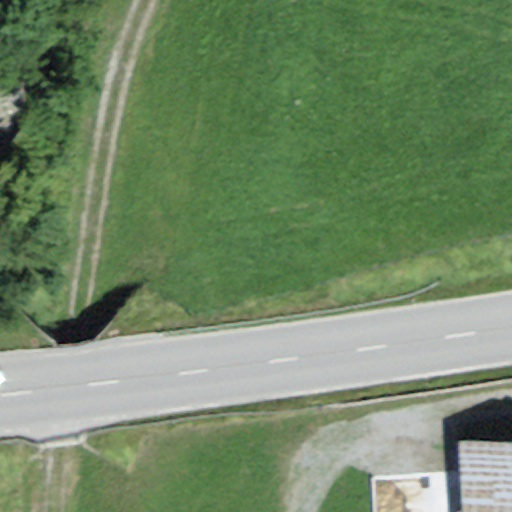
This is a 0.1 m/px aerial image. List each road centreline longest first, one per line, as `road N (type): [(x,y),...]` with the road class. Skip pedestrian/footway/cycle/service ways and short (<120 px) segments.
road 1 (track): [(143,0),(107,99),(69,332),(51,511)]
road 2 (primary): [(511,328),(0,395)]
road 3 (track): [(305,511),(313,485),(369,431),(511,416)]
